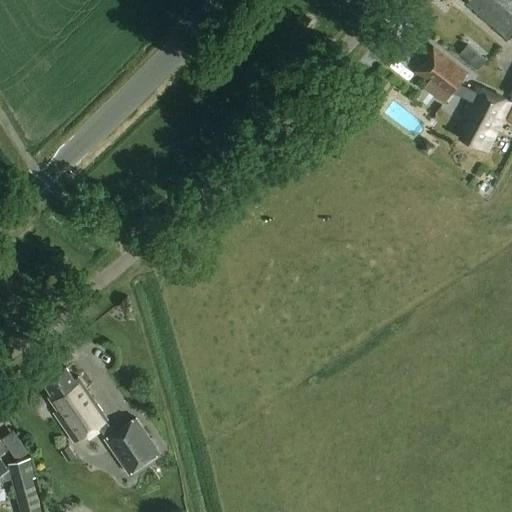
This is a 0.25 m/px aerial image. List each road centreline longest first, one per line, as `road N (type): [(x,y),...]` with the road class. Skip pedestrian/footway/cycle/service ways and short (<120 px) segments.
road 1 (unclassified): [(0,359),(236,168),(389,0)]
road 2 (tertiary): [(0,219),(219,0)]
